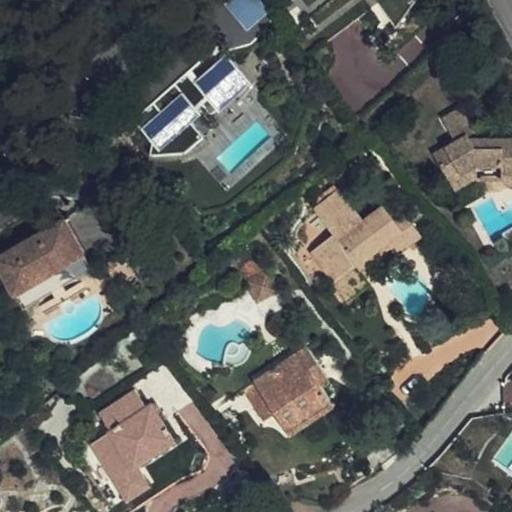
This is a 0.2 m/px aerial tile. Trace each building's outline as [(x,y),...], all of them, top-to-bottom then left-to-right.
[(271,52),(244,22),(220,43),(227,51),(198,76),(191,68),(176,81),(183,88),(162,107),(155,100),(136,117),(153,137),(152,151),(185,148),(204,132),(193,119),(203,111),(199,106),(210,96),(224,112),(237,100),(234,97),(252,80),(246,73),(271,52)] [(431,150),(448,177),(473,159),(473,157),(502,157),(503,169),(511,169),(511,133),(487,135),(487,145),(473,145),(466,132),(473,127),(459,102),(441,114),(453,136),(431,150)] [(473,159),(473,173),(474,177),(503,176),(503,169),(502,157),(473,157),(473,159)] [(473,159),(448,177),(454,186),(473,173),(473,159)] [(312,197),(319,204),(338,188),(332,181),(312,197)] [(338,188),(319,204),(314,207),(333,231),(308,252),(321,269),(328,263),(339,277),(354,266),(385,241),(395,253),(421,231),(405,211),(395,220),(381,203),(362,218),(338,188)] [(0,252),(0,263),(16,291),(84,251),(63,215),(0,252)] [(84,251),(16,291),(25,306),(92,264),(84,251)] [(328,263),(321,269),(348,303),(370,285),(354,266),(339,277),(328,263)] [(257,300),(278,289),(264,267),(243,277),(257,300)] [(127,325),(113,338),(120,345),(134,333),(127,325)] [(304,347),(251,383),(273,414),(288,435),(332,405),(312,375),(320,369),(304,347)] [(273,414),(251,383),(240,391),(262,422),(273,414)] [(90,439),(112,475),(134,462),(173,437),(150,400),(145,404),(132,386),(99,408),(110,426),(90,439)] [(134,462),(112,475),(125,494),(145,481),(134,462)]
